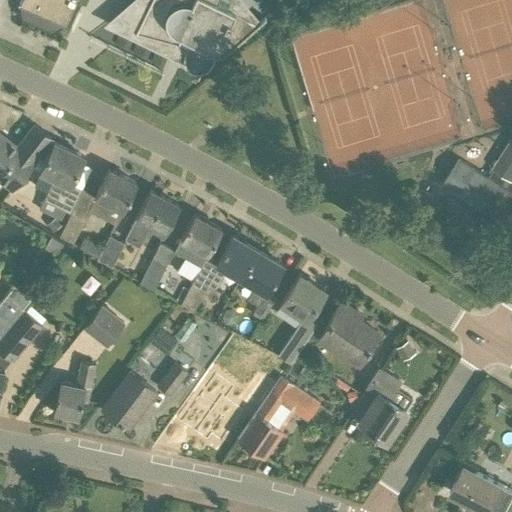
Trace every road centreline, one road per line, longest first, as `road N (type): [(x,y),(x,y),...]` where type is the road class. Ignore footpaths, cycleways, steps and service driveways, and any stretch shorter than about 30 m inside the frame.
road 1 (unclassified): [(486,341),(189,153),(0,71)]
road 2 (secondary): [(310,511),(0,440)]
road 3 (residential): [(378,511),(486,341)]
